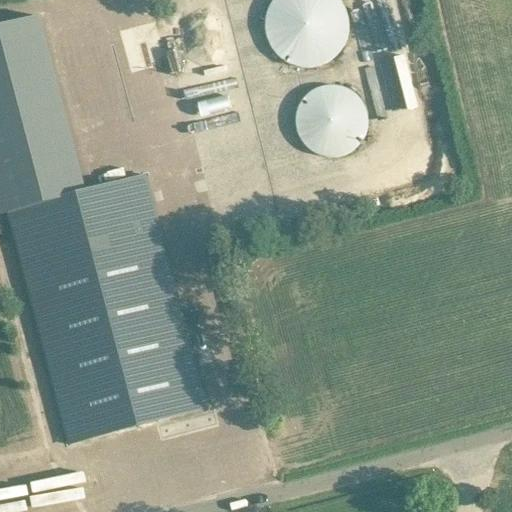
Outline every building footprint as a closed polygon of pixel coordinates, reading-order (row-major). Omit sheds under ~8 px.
[(305,68),(309,68),(313,68),(316,67),(320,66),(323,65),(327,63),(330,61),(333,59),(335,57),(338,54),(340,51),(342,48),(344,45),(346,42),(347,38),(348,35),(348,31),(349,27),(349,24),(348,20),(348,17),(346,13),(345,10),(344,6),(342,3),(340,0),(339,0),(273,0),(272,2),(270,5),(268,8),(267,12),(266,16),(265,19),(265,23),(265,26),(265,30),(265,34),(266,37),(267,40),(268,44),(270,47),(272,50),(274,53),(276,56),(279,58),(282,60),(285,62),(288,64),(291,65),(295,67),(298,67),(302,68),(305,68)] [(69,445),(207,410),(145,176),(87,192),(39,17),(0,27),(0,215),(8,213),(64,426),(69,445)] [(346,156),(349,154),(353,151),(355,149),(357,148),(358,146),(360,144),(362,141),(364,138),(365,136),(365,134),(366,131),(367,128),(367,126),(367,123),(367,120),(367,117),(366,114),(365,111),(364,108),(362,104),(361,102),(360,100),(358,98),(356,96),(354,94),(350,92),(349,90),(346,89),(343,88),(340,87),(335,86),(332,86),(329,86),(325,86),(321,87),(318,88),(315,90),(312,91),(309,94),(306,96),(304,98),(302,100),(300,103),(299,106),(298,108),(297,110),(296,113),(295,117),(295,120),(295,124),(295,128),(295,130),(296,132),(297,135),(298,138),(300,141),(301,143),(303,146),(306,148),(307,150),(309,151),(312,154),(315,155),(318,156),(321,157),(323,158),(326,158),(329,159),(332,159),(335,158),(339,158),(343,157),(346,156)] [(0,461),(0,483),(11,480),(5,460),(0,461)] [(39,511),(38,503),(0,510),(0,511),(88,511),(87,504),(45,511),(39,511)]
